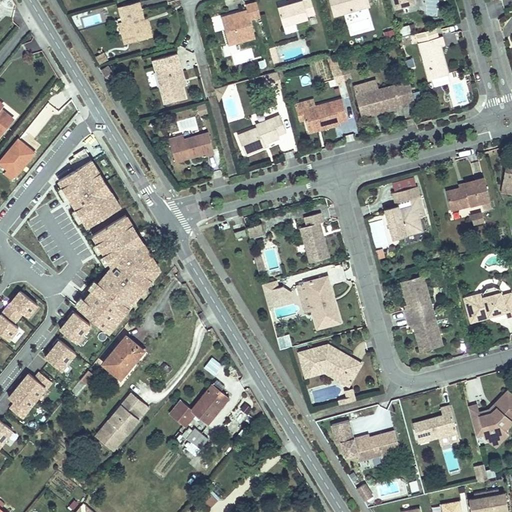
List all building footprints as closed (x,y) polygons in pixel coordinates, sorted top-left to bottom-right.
[(142,0),(138,0),(122,5),(127,20),(132,41),(152,35),(147,16),(142,0)] [(260,12),(256,0),(244,0),(246,5),(235,9),(236,12),(231,13),(231,10),(220,12),(227,40),(254,33),(249,15),(260,12)] [(309,0),(284,0),(277,2),(283,23),(305,17),(304,14),(313,12),(309,0)] [(328,0),(332,13),(369,3),(368,0),(328,0)] [(156,34),(151,15),(147,16),(152,35),(156,34)] [(132,41),(127,20),(122,22),(128,42),(132,41)] [(437,33),(434,24),(416,29),(416,30),(418,37),(419,39),(437,33)] [(392,26),(382,28),(384,35),(394,33),(392,26)] [(441,32),(437,33),(419,39),(429,76),(448,70),(444,58),(443,59),(442,55),(443,55),(440,41),(443,40),(441,32)] [(234,53),(237,61),(254,56),(251,47),(234,53)] [(176,67),(180,66),(177,58),(175,49),(151,55),(154,64),(164,98),(184,93),(180,80),(176,67)] [(276,49),(270,51),(272,59),(278,58),(276,49)] [(337,81),(345,78),(344,76),(341,65),(341,63),(333,65),(337,81)] [(348,63),(341,65),(344,76),(351,74),(348,63)] [(110,64),(102,68),(107,82),(116,78),(110,64)] [(277,67),(264,70),(268,85),(281,82),(277,67)] [(355,82),(358,91),(380,85),(377,75),(355,82)] [(358,91),(363,109),(370,107),(372,109),(389,104),(390,106),(401,102),(401,101),(415,96),(409,76),(380,85),(358,91)] [(254,80),(239,82),(243,116),(258,114),(254,80)] [(217,95),(225,81),(214,84),(217,95)] [(303,107),(308,125),(318,123),(321,122),(322,124),(340,119),(339,117),(347,115),(341,97),(303,107)] [(0,101),(0,133),(0,134),(13,117),(3,108),(1,111),(0,109),(0,104),(2,102),(0,101)] [(246,152),(267,142),(265,140),(269,138),(279,133),(278,130),(285,126),(278,111),(236,131),(246,152)] [(184,135),(172,138),(177,156),(205,147),(206,151),(214,148),(208,128),(193,133),(184,135)] [(280,150),(296,147),(294,132),(280,134),(282,145),(267,148),(269,159),(282,156),(280,150)] [(20,138),(0,163),(17,176),(18,177),(39,152),(20,138)] [(511,158),(506,157),(503,174),(511,175),(511,158)] [(88,228),(121,209),(92,161),(76,171),(74,168),(58,178),(88,228)] [(465,182),(457,184),(446,187),(451,205),(489,194),(483,173),(463,178),(465,182)] [(383,202),(390,229),(400,227),(401,231),(421,226),(417,213),(417,211),(421,210),(416,192),(418,191),(416,181),(392,187),(394,197),(406,194),(408,201),(400,203),(402,208),(398,209),(395,199),(383,202)] [(307,221),(299,223),(308,256),(328,251),(319,218),(323,217),(320,206),(304,211),(307,221)] [(126,217),(94,238),(113,268),(80,309),(109,334),(160,272),(126,217)] [(260,220),(246,224),(249,235),(263,231),(260,220)] [(245,229),(234,232),(236,239),(247,235),(245,229)] [(260,249),(253,251),(255,258),(262,256),(260,249)] [(263,252),(266,270),(276,267),(273,250),(263,252)] [(262,256),(255,258),(258,267),(264,265),(262,256)] [(327,283),(331,282),(328,271),(304,279),(311,305),(316,323),(340,316),(336,299),(331,300),(327,283)] [(427,299),(430,299),(423,272),(401,278),(408,305),(404,306),(409,323),(412,322),(420,349),(442,343),(435,315),(432,316),(427,299)] [(276,276),(261,280),(264,288),(268,303),(292,296),(290,288),(282,283),(278,284),(276,276)] [(304,279),(297,281),(304,307),(311,305),(304,279)] [(336,299),(331,282),(327,283),(331,300),(336,299)] [(482,289),(483,293),(465,298),(471,318),(489,313),(489,311),(497,308),(498,311),(505,308),(507,313),(511,311),(511,292),(511,291),(502,294),(501,291),(499,284),(493,282),(486,284),(482,289)] [(464,294),(465,298),(483,293),(482,289),(464,294)] [(27,317),(38,304),(21,291),(6,308),(18,318),(23,313),(27,317)] [(14,324),(18,318),(6,308),(0,315),(0,332),(9,340),(19,328),(14,324)] [(71,319),(61,331),(78,344),(92,326),(74,311),(69,318),(71,319)] [(104,367),(101,371),(116,383),(119,379),(122,381),(147,351),(126,335),(101,365),(104,367)] [(57,348),(47,359),(63,372),(78,354),(59,339),(54,346),(57,348)] [(298,348),(301,360),(311,358),(314,368),(325,365),(333,370),(336,366),(350,375),(360,357),(351,352),(349,355),(340,350),(338,352),(334,349),(337,344),(330,339),(298,348)] [(351,352),(337,344),(334,349),(338,352),(340,350),(349,355),(351,352)] [(204,369),(216,375),(223,362),(211,356),(204,369)] [(311,358),(301,360),(305,375),(326,369),(346,382),(350,375),(336,366),(333,370),(325,365),(314,368),(311,358)] [(12,409),(24,420),(29,414),(28,413),(47,389),(49,389),(54,383),(42,373),(37,379),(31,375),(12,399),(17,403),(12,409)] [(89,373),(81,382),(85,386),(93,376),(89,373)] [(218,382),(212,389),(220,396),(226,389),(218,382)] [(343,387),(345,393),(353,391),(351,385),(343,387)] [(477,401),(468,403),(474,427),(483,424),(484,428),(487,432),(497,424),(503,424),(511,416),(511,392),(508,388),(493,401),(495,404),(490,408),(480,411),(479,408),(477,401)] [(220,396),(212,389),(193,412),(183,403),(172,416),(187,429),(198,416),(210,425),(229,403),(220,396)] [(345,393),(338,395),(339,400),(354,396),(353,391),(345,393)] [(130,412),(139,420),(148,409),(139,401),(134,407),(130,412)] [(419,437),(443,431),(457,427),(450,401),(440,404),(441,410),(414,418),(419,437)] [(488,405),(479,408),(480,411),(490,408),(495,404),(493,401),(488,405)] [(134,407),(128,402),(106,428),(122,441),(139,420),(130,412),(134,407)] [(358,448),(359,454),(399,444),(395,425),(370,432),(355,436),(354,432),(349,414),(333,418),(338,437),(343,436),(346,451),(358,448)] [(0,449),(15,431),(0,419),(0,449)] [(497,424),(487,432),(493,439),(506,428),(503,424),(497,424)] [(457,427),(443,431),(444,436),(459,431),(457,427)] [(192,430),(184,439),(201,453),(208,444),(192,430)] [(478,464),(480,479),(487,479),(485,463),(478,464)] [(365,480),(357,485),(365,498),(367,496),(373,493),(365,480)] [(498,488),(474,492),(475,498),(499,494),(498,488)] [(475,498),(469,500),(471,511),(498,511),(508,510),(505,493),(499,494),(475,498)] [(0,511),(8,511),(4,509),(9,503),(0,495),(0,511)] [(443,510),(440,511),(439,511),(461,511),(459,498),(441,501),(443,510)]
